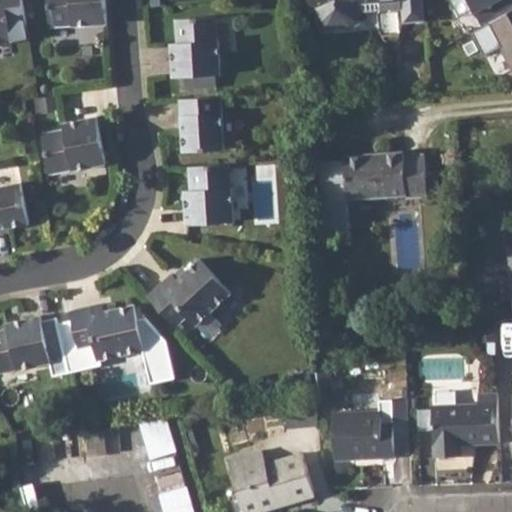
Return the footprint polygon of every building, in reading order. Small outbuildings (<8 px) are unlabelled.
[(0,0),(0,39),(13,38),(11,25),(26,23),(21,0),(0,0)] [(47,0),(49,24),(74,23),(74,25),(107,24),(105,0),(47,0)] [(402,8),(401,0),(309,0),(310,7),(316,14),(317,27),(325,30),(352,28),(358,23),(357,12),(402,8)] [(511,0),(466,0),(481,27),(489,22),(511,9),(511,0)] [(511,9),(489,22),(511,66),(511,9)] [(179,53),(173,53),(173,79),(223,76),(221,40),(219,40),(218,18),(178,20),(179,43),(179,53)] [(221,97),(179,100),(182,152),(225,149),(221,97)] [(74,128),(66,129),(42,134),(50,172),(73,167),(74,170),(107,164),(98,115),(73,120),(74,128)] [(404,152),(345,156),(345,162),(319,161),(324,234),(349,232),(347,198),(406,195),(406,196),(427,195),(424,155),(404,156),(404,152)] [(0,185),(25,180),(21,164),(0,168),(0,185)] [(192,200),(184,200),(185,228),(236,226),(234,188),(230,188),(229,164),(190,167),(190,172),(192,191),(192,200)] [(21,182),(0,186),(0,228),(29,223),(21,182)] [(173,274),(148,296),(176,326),(188,315),(197,325),(232,292),(201,259),(189,270),(178,280),(174,275),(173,274)] [(104,306),(104,302),(72,309),(73,317),(59,321),(69,365),(99,358),(145,348),(151,381),(175,375),(168,338),(145,315),(138,317),(135,302),(120,305),(105,308),(104,306)] [(21,326),(11,329),(0,330),(0,371),(19,367),(20,369),(53,362),(42,315),(20,320),(21,326)] [(317,399),(285,401),(286,424),(317,422),(317,399)] [(498,402),(479,402),(433,404),(435,456),(461,455),(461,444),(500,442),(498,402)] [(380,410),(334,413),(335,459),(394,457),(393,420),(381,421),(380,410)] [(172,415),(144,421),(151,457),(179,451),(172,415)] [(261,448),(228,458),(239,497),(230,500),(233,511),(261,511),(261,510),(314,494),(301,451),(265,463),(261,448)] [(162,492),(167,511),(199,511),(191,484),(162,492)]
